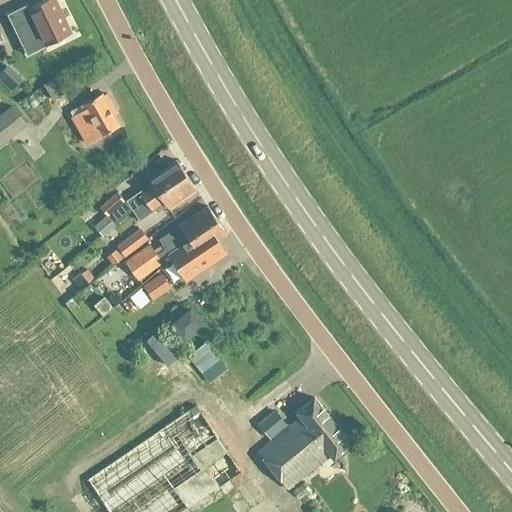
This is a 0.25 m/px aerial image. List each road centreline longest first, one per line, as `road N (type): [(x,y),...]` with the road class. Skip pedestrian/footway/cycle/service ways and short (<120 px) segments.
road 1 (unclassified): [(457,511),(232,215),(107,0)]
road 2 (secondary): [(511,467),(346,265),(180,0)]
